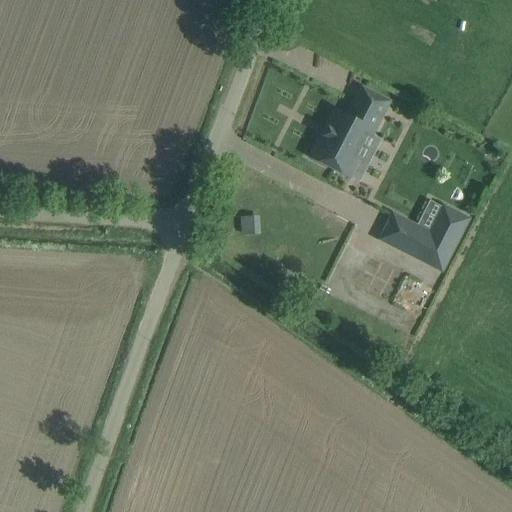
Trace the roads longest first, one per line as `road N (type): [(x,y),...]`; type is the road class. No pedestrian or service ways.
road 1 (tertiary): [(90,511),(182,220)]
road 2 (tertiary): [(182,220),(267,0)]
road 3 (unclassified): [(182,220),(0,209)]
